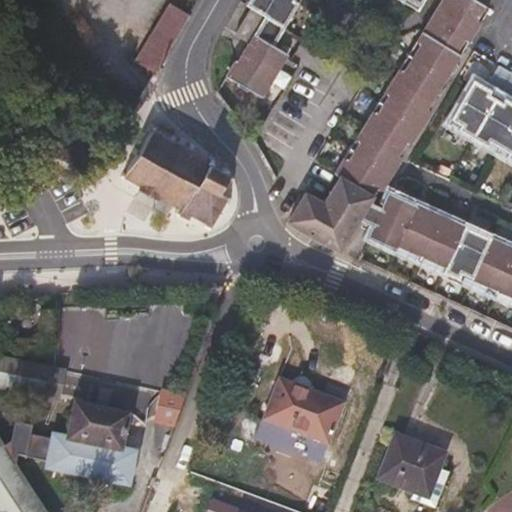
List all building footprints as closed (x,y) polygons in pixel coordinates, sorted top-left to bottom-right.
[(247,0),(243,7),(249,10),(261,17),(282,29),(295,7),(283,0),(247,0)] [(393,0),(415,12),(422,0),(393,0)] [(470,0),(438,0),(433,9),(470,33),(485,9),(470,0)] [(433,9),(419,33),(456,57),(470,33),(433,9)] [(261,17),(249,10),(234,36),(246,44),(261,17)] [(270,50),(282,29),(261,17),(246,44),(241,52),(274,73),(283,57),(284,54),(278,50),(276,53),(270,50)] [(419,33),(404,57),(441,81),(456,57),(419,33)] [(274,73),(241,52),(235,63),(233,62),(224,76),(226,77),(231,81),(233,78),(254,91),(253,94),(260,98),(274,73)] [(390,79),(427,104),(441,81),(404,57),(390,79)] [(468,137),(507,73),(495,66),(483,86),(488,89),(484,96),(468,87),(446,124),(468,137)] [(493,151),(511,120),(511,112),(498,104),(502,97),(506,100),(511,90),(511,75),(507,73),(468,137),(493,151)] [(427,104),(390,79),(374,105),(412,129),(424,109),(427,104)] [(483,86),(472,80),(468,87),(484,96),(488,89),(483,86)] [(498,104),(511,112),(511,102),(506,100),(502,97),(498,104)] [(412,129),(374,105),(361,127),(399,151),(404,142),(412,129)] [(424,109),(412,129),(416,131),(428,111),(424,109)] [(511,120),(493,151),(511,162),(511,120)] [(396,156),(399,151),(361,127),(347,150),(385,174),(396,156)] [(167,133),(161,129),(144,154),(141,151),(136,158),(139,161),(123,186),(128,190),(131,186),(144,193),(141,198),(154,206),(158,201),(178,214),(176,217),(191,226),(194,221),(207,229),(205,233),(209,236),(228,205),(221,197),(230,181),(218,172),(221,167),(216,163),(212,168),(198,159),(201,154),(195,150),(192,155),(180,147),(183,143),(179,140),(176,145),(164,137),(167,133)] [(416,131),(412,129),(404,142),(408,145),(416,131)] [(385,174),(347,150),(331,176),(337,180),(370,199),(373,193),(385,174)] [(396,156),(385,174),(389,177),(399,168),(400,158),(396,156)] [(377,196),(389,177),(385,174),(373,193),(377,196)] [(306,194),(289,220),(338,252),(357,220),(367,203),(370,199),(337,180),(322,205),(306,194)] [(289,220),(306,194),(295,188),(290,196),(279,213),(289,220)] [(366,238),(392,250),(408,216),(382,204),(379,209),(372,226),(366,238)] [(419,262),(434,227),(408,216),(392,250),(419,262)] [(444,273),(460,239),(434,227),(419,262),(444,273)] [(444,273),(469,284),(484,250),(460,239),(444,273)] [(484,250),(469,284),(494,295),(510,261),(484,250)] [(511,303),(511,262),(510,261),(494,295),(511,303)] [(32,324),(11,319),(7,338),(28,342),(32,324)] [(0,401),(42,409),(55,412),(62,373),(46,370),(46,371),(0,362),(0,401)] [(339,407),(279,383),(264,422),(325,445),(339,407)] [(184,398),(160,393),(154,425),(173,429),(184,398)] [(0,511),(43,511),(11,464),(17,459),(49,465),(47,472),(128,487),(134,456),(119,453),(126,418),(74,409),(68,441),(54,439),(53,441),(31,437),(32,427),(15,424),(11,444),(2,450),(0,447),(0,511)] [(440,457),(394,440),(379,482),(411,493),(424,498),(435,470),(440,457)] [(445,474),(435,470),(424,498),(411,493),(408,503),(431,511),(445,474)]
